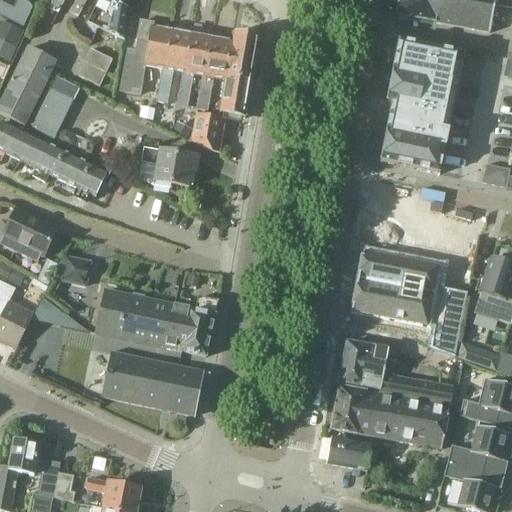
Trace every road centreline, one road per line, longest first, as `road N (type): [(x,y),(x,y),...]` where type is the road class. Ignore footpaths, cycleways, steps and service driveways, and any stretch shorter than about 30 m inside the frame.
road 1 (unclassified): [(291,500),(380,0)]
road 2 (residential): [(208,481),(289,4)]
road 3 (residential): [(208,481),(3,387)]
